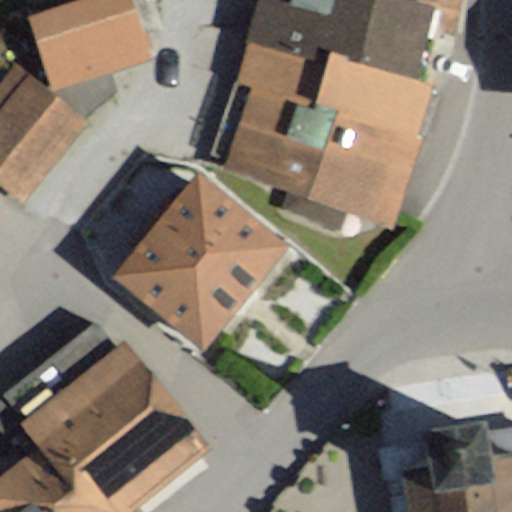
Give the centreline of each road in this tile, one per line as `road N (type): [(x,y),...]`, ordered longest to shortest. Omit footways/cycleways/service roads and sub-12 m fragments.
road 1 (residential): [(511,296),(405,331),(355,363),(274,447),(227,511)]
road 2 (residential): [(505,0),(511,204)]
